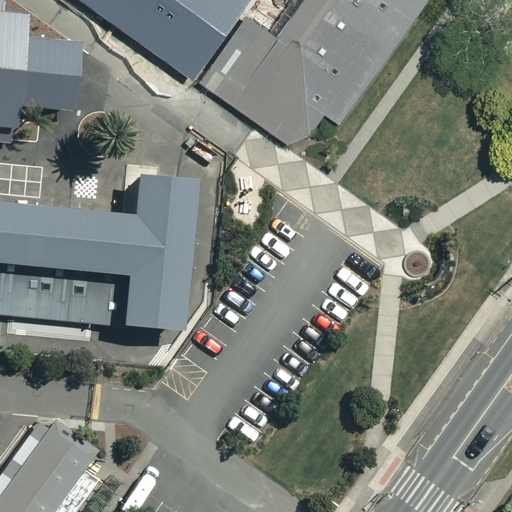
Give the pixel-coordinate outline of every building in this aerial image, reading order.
[(21,0),(0,0),(0,141),(12,142),(21,0)] [(309,0),(284,36),(361,91),(426,0),(309,0)] [(0,261),(114,269),(111,321),(174,325),(184,174),(128,171),(125,215),(0,207),(0,261)] [(0,313),(111,321),(114,269),(0,261),(0,313)] [(0,511),(47,511),(89,453),(43,420),(0,481),(0,511)]
